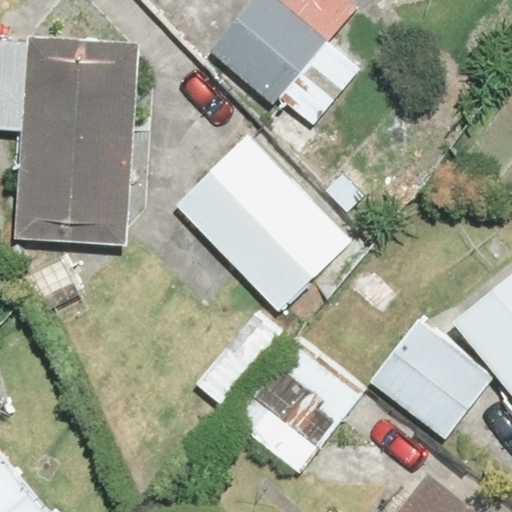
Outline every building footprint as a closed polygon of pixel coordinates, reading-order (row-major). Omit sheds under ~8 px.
[(324,33),(286,0),(253,0),(212,48),(268,97),(324,33)] [(147,40),(35,32),(35,39),(0,36),(0,124),(29,126),(22,235),(133,243),(147,40)] [(511,99),(466,158),(511,193),(511,99)] [(356,241),(250,132),(177,203),(284,312),(356,241)] [(511,275),(462,316),(511,379),(511,275)] [(500,375),(415,314),(365,386),(450,446),(500,375)] [(372,395),(299,337),(236,416),(309,474),(372,395)] [(56,511),(0,448),(0,511),(56,511)] [(472,511),(434,482),(410,511),(472,511)]
